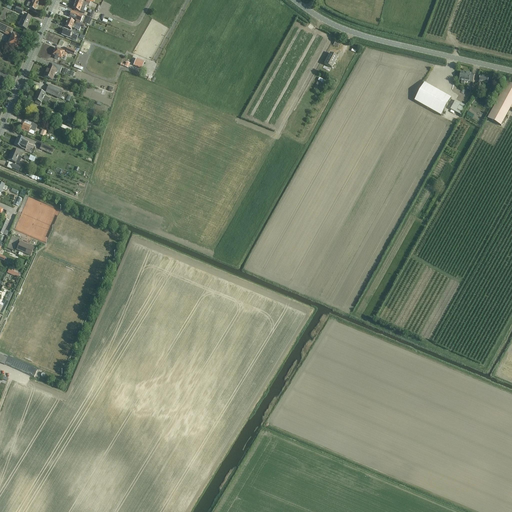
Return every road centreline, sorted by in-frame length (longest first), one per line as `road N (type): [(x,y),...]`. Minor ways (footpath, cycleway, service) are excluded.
road 1 (tertiary): [(511,71),(338,27),(294,0)]
road 2 (tertiary): [(0,133),(55,0)]
